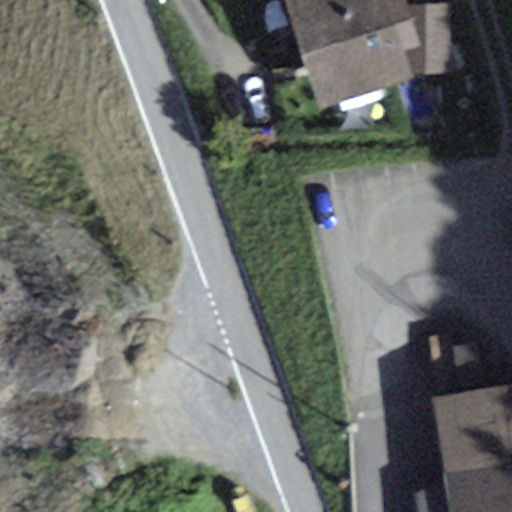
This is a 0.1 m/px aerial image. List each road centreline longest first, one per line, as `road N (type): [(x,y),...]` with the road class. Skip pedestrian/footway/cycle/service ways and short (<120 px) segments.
road 1 (tertiary): [(110,0),(306,511)]
road 2 (unknown): [(464,255),(404,278),(381,330),(359,458),(359,511)]
